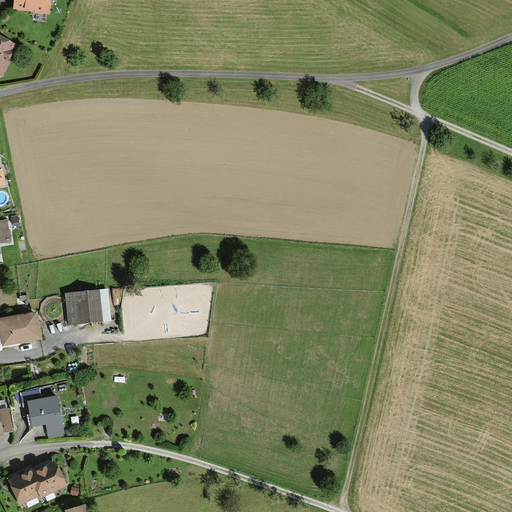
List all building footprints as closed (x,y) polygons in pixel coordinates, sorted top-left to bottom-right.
[(10,0),(10,8),(46,13),(48,0),(10,0)] [(0,75),(1,77),(15,46),(0,39),(0,75)] [(0,221),(0,243),(11,241),(8,220),(0,221)] [(65,293),(68,325),(112,321),(109,288),(65,293)] [(0,315),(0,336),(1,347),(37,343),(33,312),(0,315)] [(38,391),(20,394),(21,403),(26,402),(30,426),(45,423),(48,436),(62,433),(55,398),(40,400),(38,391)] [(0,409),(0,416),(3,433),(13,431),(9,408),(0,409)] [(7,478),(19,505),(67,485),(55,458),(7,478)]
